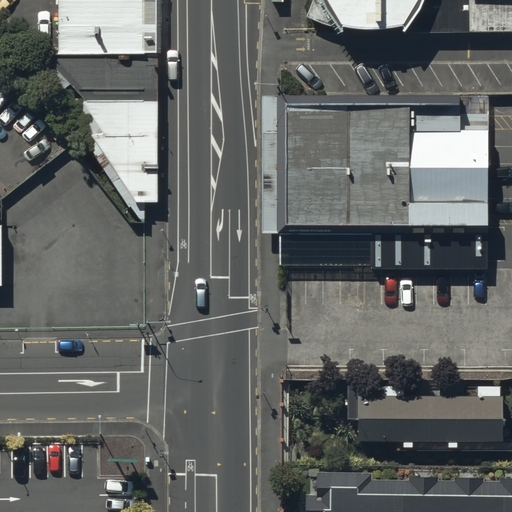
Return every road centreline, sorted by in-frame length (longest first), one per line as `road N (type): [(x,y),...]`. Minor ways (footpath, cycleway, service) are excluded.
road 1 (secondary): [(211,0),(218,393)]
road 2 (residential): [(0,389),(218,393)]
